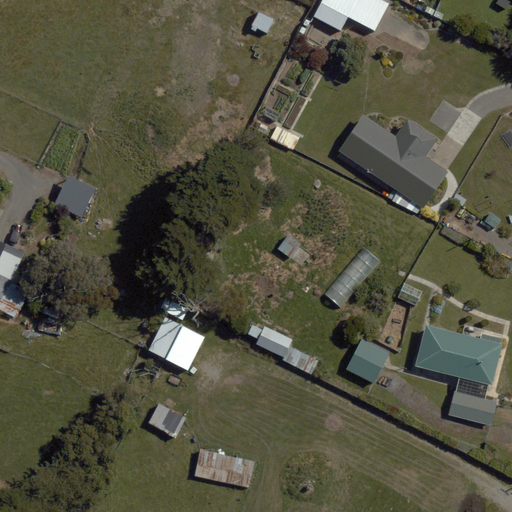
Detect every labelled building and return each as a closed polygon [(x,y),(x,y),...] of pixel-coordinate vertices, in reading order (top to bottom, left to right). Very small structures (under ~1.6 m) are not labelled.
[(258,12),(249,32),(272,41),(280,21),(258,12)] [(359,123),(333,157),(410,216),(436,182),(411,162),(422,148),(395,127),(384,142),(359,123)] [(278,127),(269,142),(295,157),(303,142),(278,127)] [(71,183),(59,207),(88,221),(100,197),(71,183)] [(501,230),(467,213),(457,231),(492,249),(501,230)] [(285,232),(274,245),(292,261),(303,249),(285,232)] [(511,276),(511,243),(510,242),(495,267),(511,276)] [(341,309),(379,265),(366,253),(328,298),(341,309)] [(0,258),(0,317),(6,320),(26,268),(0,258)] [(166,365),(170,359),(186,368),(203,340),(167,319),(150,347),(146,353),(166,365)] [(502,341),(413,323),(401,383),(445,392),(437,431),(482,440),(502,341)] [(270,332),(261,349),(283,361),(292,344),(270,332)] [(381,367),(349,350),(330,387),(362,403),(381,367)] [(184,399),(174,416),(159,407),(148,426),(162,434),(176,443),(198,407),(184,399)] [(186,462),(182,487),(235,496),(239,471),(186,462)]
